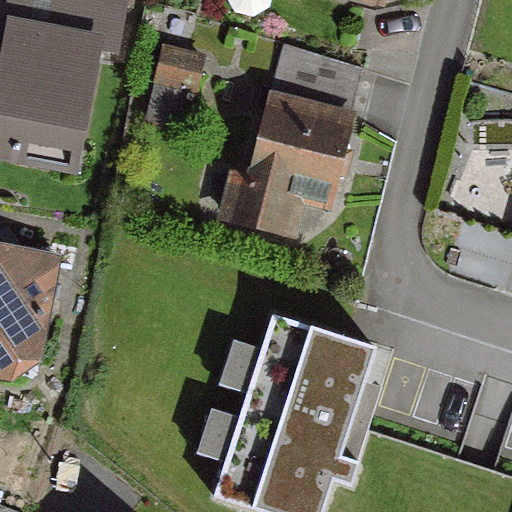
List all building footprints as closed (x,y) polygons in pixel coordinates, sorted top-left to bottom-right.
[(111,55),(121,7),(93,0),(56,0),(49,39),(8,31),(0,75),(0,121),(11,123),(6,153),(69,165),(92,52),(111,55)] [(294,197),(324,205),(358,72),(281,47),(246,184),(231,180),(221,220),(284,236),(294,197)] [(190,91),(198,60),(159,50),(151,81),(190,91)] [(47,276),(50,263),(0,252),(0,374),(33,352),(47,276)] [(372,351),(276,321),(221,495),(274,511),(321,511),(332,478),(351,484),(357,466),(338,460),(372,351)]
